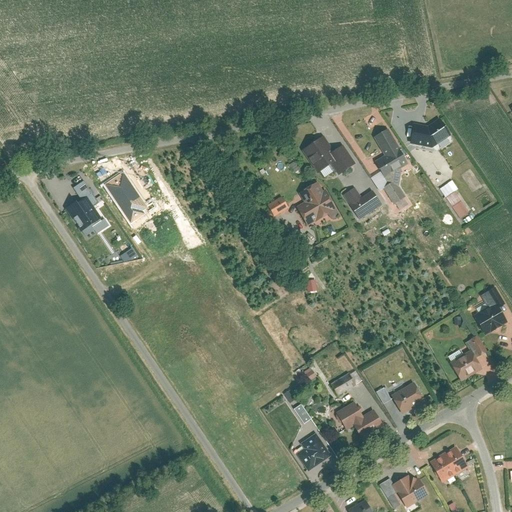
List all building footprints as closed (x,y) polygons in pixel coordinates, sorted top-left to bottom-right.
[(430,126),(416,125),(412,143),(434,147),(452,135),(441,119),(430,126)] [(390,129),(376,137),(387,155),(377,160),(387,177),(411,164),(390,129)] [(326,136),(304,151),(319,173),(341,158),(326,136)] [(439,189),(445,197),(457,189),(452,180),(439,189)] [(72,190),(80,202),(86,198),(93,208),(98,204),(83,182),(72,190)] [(320,182),(301,194),(307,203),(299,208),(310,225),(339,207),(328,188),(325,190),(320,182)] [(357,187),(345,194),(361,219),(383,203),(374,190),(363,196),(357,187)] [(455,191),(445,198),(459,219),(468,213),(455,191)] [(272,218),(288,208),(281,196),(265,206),(272,218)] [(80,234),(101,221),(93,208),(86,198),(80,202),(65,212),(80,234)] [(307,292),(317,291),(315,279),(305,281),(307,292)] [(483,295),(491,308),(499,304),(501,307),(507,304),(498,287),(483,295)] [(491,308),(477,316),(488,335),(510,322),(501,307),(499,304),(491,308)] [(467,343),(471,351),(474,349),(478,357),(489,351),(481,335),(467,343)] [(471,351),(452,362),(463,380),(484,368),(478,357),(474,349),(471,351)] [(312,367),(303,373),(309,383),(319,377),(312,367)] [(350,373),(333,383),(340,396),(358,385),(350,373)] [(390,390),(404,413),(430,400),(416,375),(390,390)] [(377,391),(384,387),(381,381),(374,385),(377,391)] [(384,387),(377,391),(385,403),(392,398),(385,387),(384,387)] [(286,395),(292,403),(298,399),(292,391),(286,395)] [(364,415),(356,401),(338,412),(349,430),(356,426),(364,439),(386,425),(375,408),(364,415)] [(303,404),(296,409),(306,423),(313,418),(303,404)] [(306,449),(299,453),(311,471),(334,455),(318,432),(302,443),(306,449)] [(458,446),(432,461),(444,482),(471,467),(458,446)] [(400,483),(402,491),(406,505),(429,499),(423,475),(416,476),(400,480),(400,483)] [(400,483),(392,478),(381,484),(389,498),(394,495),(402,491),(400,483)] [(401,505),(394,495),(389,498),(388,499),(395,509),(401,505)] [(373,511),(366,499),(347,510),(348,511),(373,511)]
